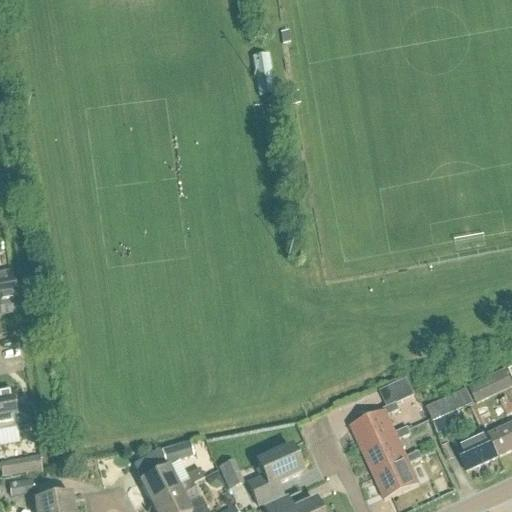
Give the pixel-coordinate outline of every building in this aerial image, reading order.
[(251,61),(258,101),(274,98),(267,58),(251,61)] [(0,309),(16,307),(10,276),(0,277),(0,309)] [(351,430),(363,455),(396,440),(394,436),(387,421),(400,415),(396,407),(414,399),(407,384),(407,382),(379,395),(386,411),(382,413),(383,416),(351,430)] [(438,438),(463,426),(458,415),(470,410),(473,408),(465,392),(425,410),(438,438)] [(10,395),(0,396),(0,435),(26,431),(23,412),(13,414),(10,395)] [(511,411),(507,401),(499,404),(506,420),(511,417),(511,411)] [(511,427),(488,439),(499,461),(511,454),(511,427)] [(363,455),(374,480),(407,465),(405,461),(398,445),(411,439),(407,430),(394,436),(396,440),(363,455)] [(467,476),(499,461),(488,439),(457,453),(467,476)] [(162,454),(165,468),(192,460),(188,447),(162,454)] [(255,511),(279,501),(283,499),(278,489),(277,488),(300,477),(302,476),(290,449),(254,465),(255,468),(262,483),(246,490),(255,511)] [(407,465),(374,480),(386,505),(419,490),(409,469),(422,463),(418,455),(405,461),(407,465)] [(0,472),(2,481),(14,479),(11,465),(0,467),(0,472)] [(217,472),(227,494),(242,487),(231,465),(217,472)] [(150,508),(193,487),(203,482),(198,473),(185,479),(186,483),(176,488),(168,471),(139,485),(150,508)] [(223,489),(217,477),(205,482),(208,489),(216,493),(223,489)] [(8,489),(10,500),(32,496),(30,485),(8,489)] [(205,511),(201,502),(195,491),(194,491),(193,487),(150,508),(152,511),(205,511)] [(70,511),(68,499),(32,506),(32,511),(70,511)] [(261,511),(319,511),(315,503),(293,511),(292,511),(287,500),(261,511)]
